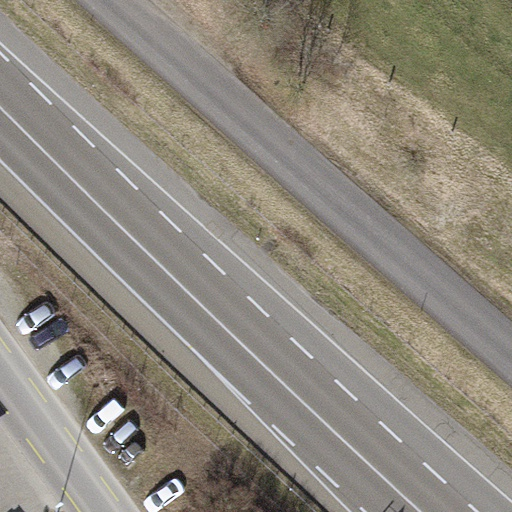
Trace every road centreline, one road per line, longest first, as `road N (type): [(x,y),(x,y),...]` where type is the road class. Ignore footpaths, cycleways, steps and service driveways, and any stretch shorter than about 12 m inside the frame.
road 1 (trunk): [(0,101),(424,511)]
road 2 (unclassified): [(119,0),(511,342)]
road 3 (primary): [(106,511),(0,362)]
